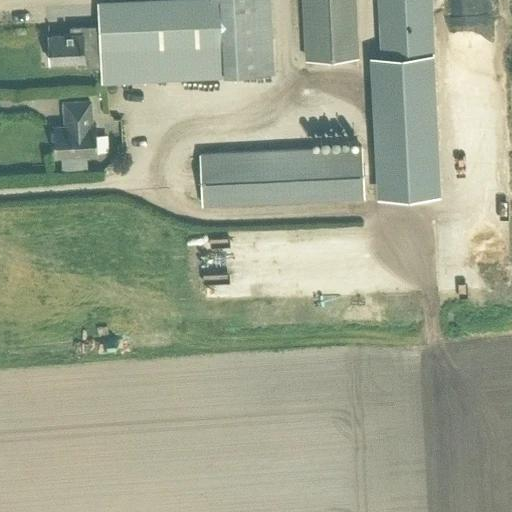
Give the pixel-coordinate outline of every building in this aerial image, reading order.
[(273,68),(269,0),(159,0),(160,4),(98,7),(99,24),(82,25),(82,32),(48,34),(50,61),(80,60),(81,67),(101,66),(102,77),(273,68)] [(353,0),(303,0),(307,55),(356,53),(353,0)] [(428,0),(377,0),(380,52),(430,49),(428,0)] [(90,123),(89,99),(64,100),(64,112),(66,112),(67,124),(52,124),(54,152),(96,150),(95,122),(90,123)] [(203,203),(363,195),(361,145),(200,153),(203,203)]
